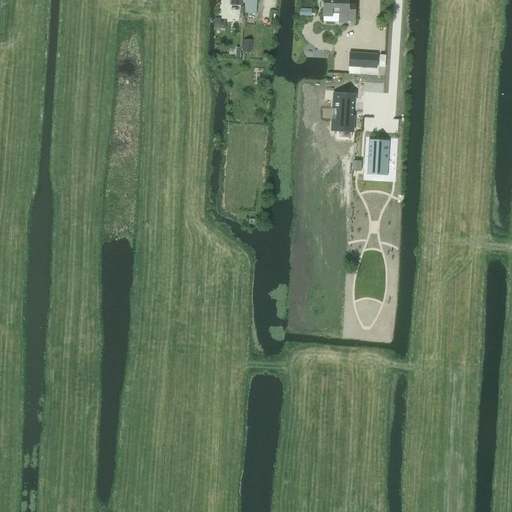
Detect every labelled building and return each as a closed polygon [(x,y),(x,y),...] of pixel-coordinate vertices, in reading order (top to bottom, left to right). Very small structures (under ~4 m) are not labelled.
[(247,0),(247,12),(256,13),(256,0),(247,0)] [(321,2),(321,7),(323,9),(323,14),(340,14),(339,23),(355,23),(356,5),(348,5),(348,0),(323,0),(324,1),(321,2)] [(349,52),(348,67),(377,69),(377,54),(349,52)] [(332,119),(336,119),(336,128),(352,129),(354,95),(337,94),(336,101),(333,101),(332,109),(332,119)] [(368,140),(367,175),(367,174),(385,175),(387,141),(369,140),(368,140)] [(361,171),(362,161),(353,160),(353,171),(361,171)]
